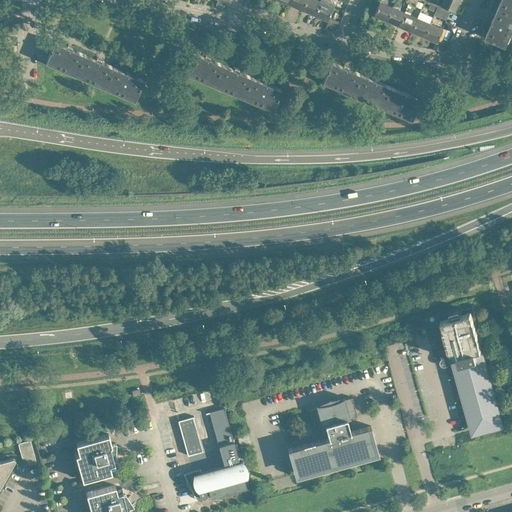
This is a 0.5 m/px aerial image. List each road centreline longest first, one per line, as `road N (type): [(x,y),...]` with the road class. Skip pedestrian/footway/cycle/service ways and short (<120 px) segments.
road 1 (motorway): [(0,342),(127,327),(296,290),(511,207)]
road 2 (motorway): [(511,156),(314,205),(0,220)]
road 3 (motorway): [(0,246),(156,245),(317,230),(511,184)]
road 4 (motorway): [(511,129),(406,151),(292,160),(122,150),(0,131)]
